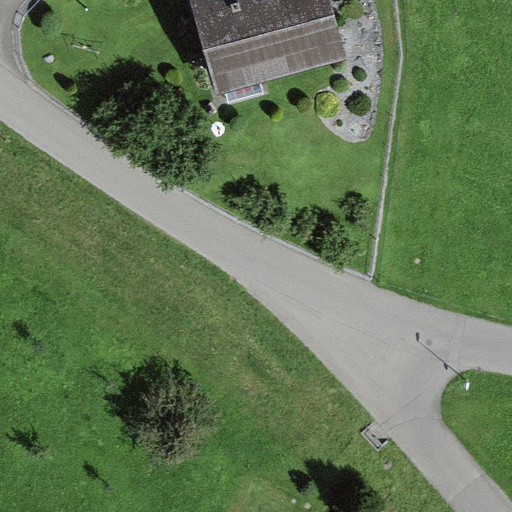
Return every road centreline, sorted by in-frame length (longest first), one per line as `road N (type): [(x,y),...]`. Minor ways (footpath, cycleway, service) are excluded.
road 1 (unclassified): [(0,96),(369,337)]
road 2 (residential): [(488,511),(423,433),(369,337)]
road 3 (unclassified): [(369,337),(511,351)]
